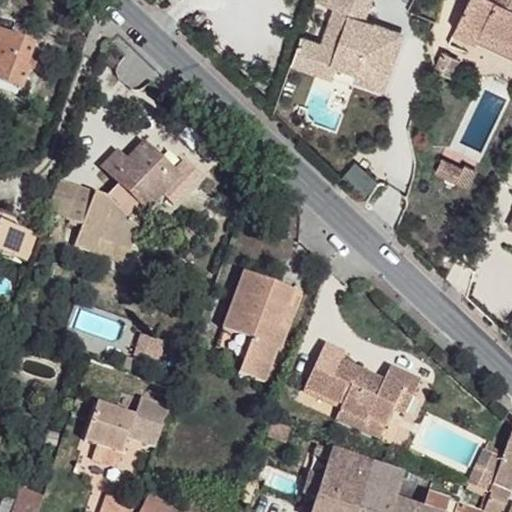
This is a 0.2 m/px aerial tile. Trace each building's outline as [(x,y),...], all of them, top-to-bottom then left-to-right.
[(364,17),(369,0),(316,0),(336,7),(323,43),(337,48),(332,63),(337,65),(357,72),(356,76),(368,81),(367,84),(384,90),(404,31),(364,17)] [(511,40),(511,0),(470,0),(457,27),(481,38),(486,28),(511,40)] [(511,40),(486,28),(481,38),(511,53),(511,40)] [(0,30),(0,81),(22,90),(30,67),(25,66),(34,43),(0,30)] [(293,64),(333,78),(337,65),(332,63),(337,48),(303,36),(293,64)] [(458,60),(444,54),(436,72),(449,78),(458,60)] [(147,211),(164,193),(161,192),(174,177),(153,157),(157,153),(145,141),(129,159),(118,148),(100,166),(119,182),(124,188),(110,203),(104,198),(80,188),(66,222),(80,228),(75,246),(95,253),(100,241),(129,253),(138,230),(132,224),(145,210),(147,211)] [(438,173),(458,183),(464,171),(444,161),(438,173)] [(464,171),(458,183),(470,188),(479,172),(466,166),(464,171)] [(66,222),(80,188),(61,180),(47,214),(66,222)] [(124,188),(119,182),(104,198),(110,203),(124,188)] [(0,249),(27,260),(37,233),(3,220),(3,217),(0,215),(0,249)] [(126,265),(129,253),(100,241),(95,253),(126,265)] [(281,351),(287,332),(279,330),(287,311),(294,292),(243,273),(223,330),(250,341),(239,372),(266,384),(278,351),(281,351)] [(279,330),(287,332),(294,313),(287,311),(279,330)] [(305,389),(344,407),(344,406),(369,418),(371,415),(387,423),(393,411),(401,393),(411,398),(420,380),(391,366),(384,380),(341,360),(344,351),(326,343),(305,389)] [(403,415),(411,398),(401,393),(393,411),(403,415)] [(171,406),(141,396),(134,417),(128,436),(156,446),(171,406)] [(95,453),(100,455),(119,462),(128,436),(134,417),(98,404),(85,440),(98,446),(95,453)] [(344,406),(344,407),(337,419),(379,440),(387,423),(371,415),(369,418),(344,406)] [(511,428),(511,433),(502,458),(499,468),(496,475),(490,493),(507,500),(511,483),(511,428)] [(355,511),(370,463),(332,451),(331,452),(316,447),(300,492),(316,498),(310,511),(355,511)] [(499,468),(502,458),(486,449),(478,466),(496,475),(499,468)] [(119,462),(100,455),(96,466),(116,472),(119,462)] [(401,473),(370,463),(355,511),(389,511),(393,500),(401,473)] [(496,475),(478,466),(469,483),(489,495),(490,493),(496,475)] [(39,511),(45,497),(22,488),(12,511),(39,511)] [(99,511),(132,511),(136,503),(106,493),(99,511)] [(505,505),(507,500),(490,493),(489,495),(488,497),(505,505)] [(422,510),(419,508),(418,511),(454,511),(457,504),(428,494),(422,510)] [(181,511),(150,496),(141,511),(181,511)] [(501,511),(505,505),(488,497),(487,498),(483,511),(501,511)] [(418,511),(419,508),(393,500),(389,511),(418,511)]
